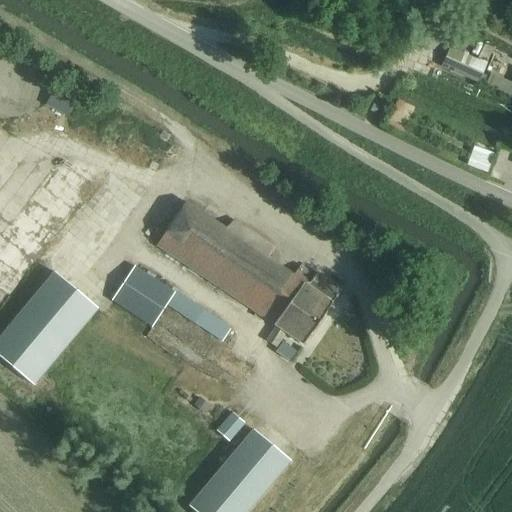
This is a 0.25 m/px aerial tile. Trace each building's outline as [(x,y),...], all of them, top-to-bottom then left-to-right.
[(449,49),(441,68),(478,84),(510,98),(511,99),(511,84),(489,75),(488,77),(482,75),(486,65),(494,46),(484,42),(476,61),(449,49)] [(268,344),(277,350),(278,350),(288,335),(303,345),(340,291),(316,274),(314,277),(299,267),(293,277),(267,259),(273,249),(233,222),(225,230),(185,204),(156,247),(278,329),(268,344)] [(112,301),(151,328),(167,306),(222,343),(230,332),(134,268),(112,301)] [(53,274),(0,337),(0,359),(32,386),(96,310),(53,274)] [(199,398),(193,406),(204,415),(210,408),(199,398)] [(229,444),(245,424),(231,412),(215,432),(229,444)] [(255,511),(294,465),(257,434),(194,511),(255,511)]
